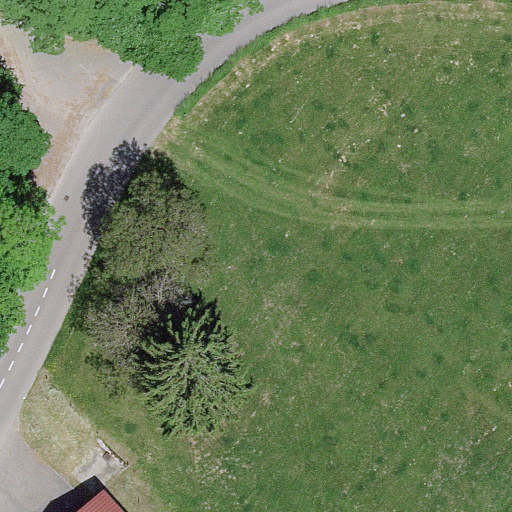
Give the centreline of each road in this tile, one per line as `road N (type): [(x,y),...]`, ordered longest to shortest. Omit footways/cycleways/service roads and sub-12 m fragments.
road 1 (tertiary): [(292,0),(210,46),(124,140),(0,388)]
road 2 (track): [(14,0),(124,140)]
